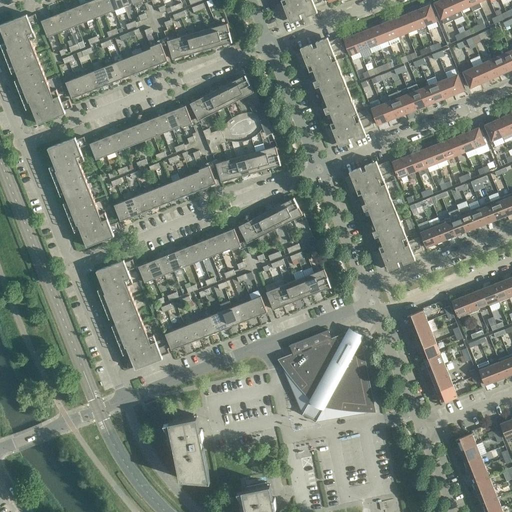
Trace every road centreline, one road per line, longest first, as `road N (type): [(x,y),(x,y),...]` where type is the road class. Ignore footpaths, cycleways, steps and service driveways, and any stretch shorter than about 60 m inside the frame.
road 1 (residential): [(74,273),(320,170)]
road 2 (residential): [(24,142),(272,48)]
road 3 (residential): [(271,362),(286,436),(334,434),(416,414)]
road 4 (residential): [(320,170),(511,95)]
road 5 (residential): [(367,288),(511,232)]
road 6 (residential): [(378,315),(511,261)]
road 7 (residential): [(74,273),(24,142)]
road 8 (residential): [(121,401),(249,351)]
road 9 (residential): [(121,401),(74,273)]
road 10 (residential): [(320,170),(272,48)]
road 11 (residential): [(0,450),(121,401)]
road 12 (residential): [(367,288),(320,170)]
road 13 (residential): [(272,48),(389,0)]
